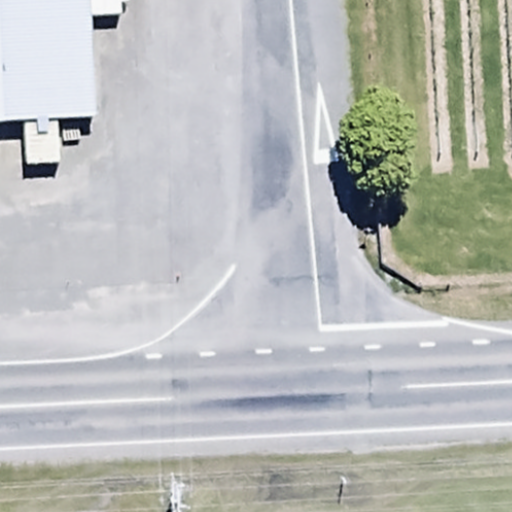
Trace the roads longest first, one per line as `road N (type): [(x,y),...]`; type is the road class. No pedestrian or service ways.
road 1 (unclassified): [(289,0),(317,392)]
road 2 (primary): [(0,408),(317,392)]
road 3 (primary): [(317,392),(511,381)]
